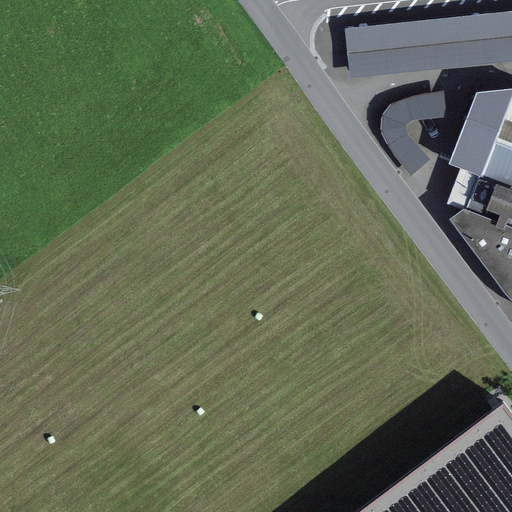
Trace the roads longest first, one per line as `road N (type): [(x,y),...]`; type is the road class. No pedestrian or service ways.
road 1 (unclassified): [(267,11),(511,340)]
road 2 (unknown): [(321,84),(511,57)]
